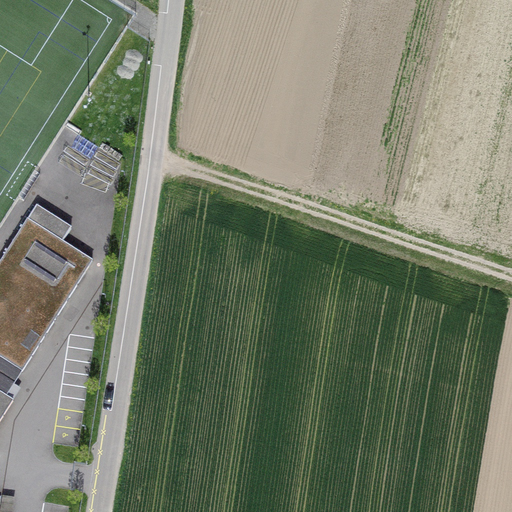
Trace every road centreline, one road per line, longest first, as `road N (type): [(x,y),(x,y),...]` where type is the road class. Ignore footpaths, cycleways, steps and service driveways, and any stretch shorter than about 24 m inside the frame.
road 1 (unclassified): [(107,511),(173,0)]
road 2 (track): [(511,276),(155,158)]
